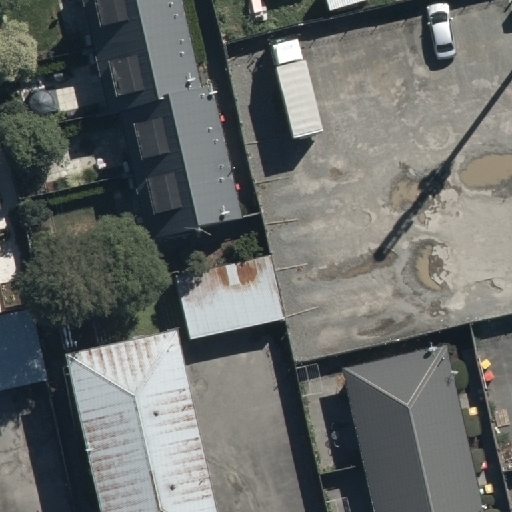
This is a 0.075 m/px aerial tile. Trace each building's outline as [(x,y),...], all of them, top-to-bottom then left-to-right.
[(80,0),(106,122),(123,118),(149,242),(237,223),(209,91),(196,94),(175,0),(80,0)] [(326,46),(345,127),(511,87),(511,38),(505,7),(484,12),(480,0),(434,0),(395,9),(399,28),(326,46)] [(170,284),(184,344),(282,322),(267,261),(170,284)] [(27,317),(0,323),(0,394),(42,385),(27,317)] [(208,511),(170,340),(59,365),(92,511),(208,511)] [(478,511),(442,351),(334,376),(365,511),(478,511)]
